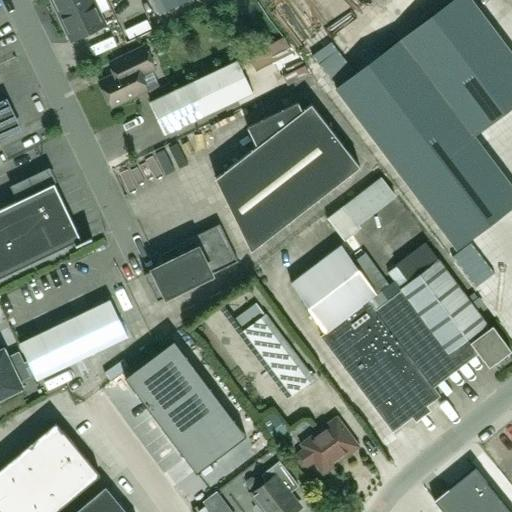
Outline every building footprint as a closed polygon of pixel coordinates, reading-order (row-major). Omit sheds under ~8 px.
[(52,0),(59,15),(91,0),(52,0)] [(94,0),(91,0),(59,15),(71,41),(106,24),(94,0)] [(153,0),(160,14),(188,0),(153,0)] [(511,185),(473,135),(511,105),(511,53),(471,0),(452,0),(336,89),(456,247),(511,205),(511,185)] [(252,56),(257,67),(289,51),(284,40),(252,56)] [(123,71),(100,82),(112,107),(148,89),(141,75),(155,68),(145,46),(118,60),(123,71)] [(164,95),(150,102),(166,134),(210,112),(253,92),(238,60),(195,81),(174,91),(166,94),(165,95),(164,95)] [(170,82),(160,87),(164,95),(165,95),(166,94),(174,91),(170,82)] [(0,140),(23,129),(7,98),(0,101),(0,140)] [(257,146),(215,178),(252,251),(361,166),(311,103),(303,110),(299,102),(247,127),(257,146)] [(327,218),(344,240),(361,227),(359,224),(396,196),(381,176),(327,218)] [(0,277),(75,242),(77,246),(93,238),(92,236),(82,241),(55,183),(0,209),(0,277)] [(220,224),(175,246),(178,252),(163,260),(165,264),(144,274),(158,301),(239,261),(220,224)] [(341,244),(290,282),(327,331),(320,336),(393,432),(441,396),(435,388),(423,372),(448,353),(404,293),(378,313),(368,300),(378,293),(341,244)] [(439,260),(400,288),(404,293),(448,353),(466,340),(468,339),(489,367),(511,350),(493,326),(490,328),(487,324),(439,260)] [(37,379),(128,336),(110,300),(20,343),(28,361),(25,362),(19,350),(6,356),(4,351),(0,352),(0,397),(21,387),(19,383),(32,376),(28,368),(31,366),(37,379)] [(288,399),(315,379),(266,314),(239,333),(288,399)] [(168,320),(147,331),(155,345),(176,334),(168,320)] [(125,377),(197,473),(247,435),(175,340),(125,377)] [(274,414),(261,425),(272,439),(285,427),(274,414)] [(337,417),(302,444),(305,448),(298,453),(297,459),(302,465),(307,465),(314,460),(324,473),(359,446),(337,417)] [(0,467),(0,509),(2,511),(54,511),(100,474),(56,421),(0,467)] [(297,511),(298,509),(300,507),(276,476),(286,468),(280,460),(261,475),(265,479),(264,484),(252,494),(259,503),(256,506),(255,510),(256,511),(297,511)] [(431,505),(436,501),(444,511),(511,511),(476,467),(430,504),(431,505)] [(127,511),(106,486),(74,511),(127,511)] [(230,511),(215,492),(201,502),(208,511),(230,511)]
